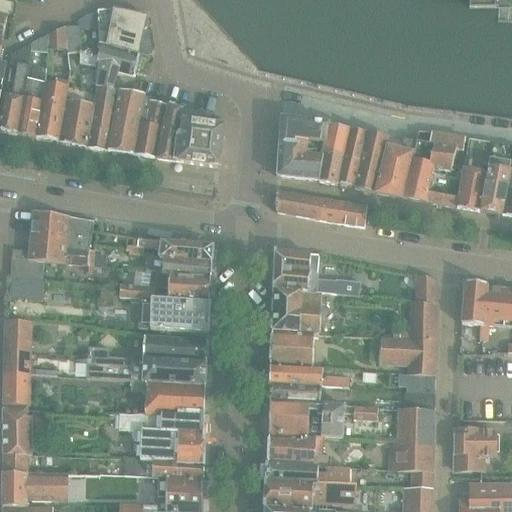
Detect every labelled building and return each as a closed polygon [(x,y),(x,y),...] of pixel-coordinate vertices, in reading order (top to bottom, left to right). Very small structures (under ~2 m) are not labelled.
[(467,0),(468,9),(494,9),(494,0),(467,0)] [(101,45),(103,46),(102,48),(140,56),(149,59),(151,48),(147,18),(113,10),(100,12),(102,29),(100,29),(101,45)] [(79,21),(79,27),(80,32),(100,29),(102,29),(100,12),(97,12),(79,21)] [(66,28),(68,51),(68,54),(81,54),(81,53),(81,52),(80,36),(79,32),(80,32),(79,27),(66,28)] [(68,51),(66,28),(49,37),(48,50),(68,51)] [(103,46),(101,45),(100,29),(80,32),(79,32),(80,36),(81,52),(90,54),(90,55),(100,58),(102,48),(103,46)] [(48,54),(48,50),(49,37),(32,45),(31,53),(48,54)] [(6,95),(0,126),(0,130),(17,134),(27,79),(29,65),(31,53),(32,45),(12,55),(10,65),(18,66),(13,96),(6,95)] [(98,89),(113,92),(117,73),(135,78),(140,56),(102,48),(100,58),(90,55),(90,54),(81,52),(81,53),(81,54),(80,65),(100,67),(97,88),(98,88),(98,89)] [(46,82),(46,77),(47,71),(40,70),(39,76),(38,82),(27,79),(17,134),(37,138),(45,84),(46,84),(46,82)] [(59,143),(68,101),(69,82),(56,80),(55,86),(46,84),(45,84),(37,138),(59,143)] [(112,153),(124,93),(120,92),(120,93),(113,92),(98,89),(95,106),(86,148),(112,153)] [(136,157),(145,96),(124,93),(112,153),(136,157)] [(145,96),(136,157),(158,161),(166,106),(150,103),(145,96)] [(86,148),(95,106),(68,101),(59,143),(86,148)] [(166,106),(158,161),(175,163),(183,111),(166,106)] [(175,163),(220,170),(225,127),(205,125),(207,114),(183,111),(175,163)] [(324,157),(329,126),(329,125),(282,119),(278,178),(318,183),(324,157)] [(343,165),(349,131),(329,126),(324,157),(318,183),(319,183),(318,183),(337,187),(338,185),(342,165),(343,165)] [(355,188),(365,134),(349,131),(343,165),(342,165),(338,185),(355,188)] [(427,203),(429,193),(433,170),(434,166),(431,164),(434,152),(431,150),(431,146),(428,146),(430,135),(418,133),(416,143),(407,200),(427,203)] [(378,195),(388,138),(365,134),(355,188),(354,190),(374,194),(375,195),(378,195)] [(434,166),(433,170),(451,173),(456,151),(463,152),(465,140),(430,135),(428,146),(431,146),(431,150),(434,152),(431,164),(434,166)] [(388,138),(378,195),(407,200),(416,143),(388,138)] [(479,213),(491,144),(468,140),(458,198),(456,209),(479,213)] [(511,146),(491,144),(479,213),(502,217),(510,172),(509,172),(511,152),(511,146)] [(510,172),(502,217),(511,218),(511,152),(509,172),(510,172)] [(365,226),(367,210),(367,208),(278,192),(276,213),(365,229),(365,226)] [(429,193),(427,203),(456,209),(458,198),(429,193)] [(65,265),(69,220),(69,219),(33,214),(29,261),(44,263),(65,265)] [(69,220),(65,265),(93,268),(94,255),(94,252),(89,251),(94,224),(69,220)] [(160,259),(211,266),(212,247),(162,244),(162,243),(137,240),(136,248),(144,248),(144,249),(161,251),(160,259)] [(143,257),(144,249),(144,248),(136,248),(126,247),(125,252),(129,252),(129,256),(143,257)] [(274,292),(321,294),(358,298),(360,283),(336,280),(336,282),(318,279),(318,275),(317,275),(318,256),(275,251),(274,292)] [(94,255),(93,268),(105,268),(106,256),(94,255)] [(211,266),(160,259),(160,260),(154,260),(154,257),(146,256),(145,271),(152,272),(164,273),(163,277),(210,280),(211,266)] [(44,263),(29,261),(12,259),(11,280),(43,282),(44,263)] [(152,272),(150,288),(159,289),(159,294),(170,295),(170,302),(208,305),(210,280),(163,277),(164,273),(152,272)] [(416,277),(415,304),(436,303),(437,283),(435,281),(416,277)] [(43,282),(11,280),(10,300),(42,301),(43,282)] [(461,326),(465,326),(480,328),(478,341),(487,342),(489,327),(483,327),(487,289),(487,286),(465,284),(461,326)] [(150,330),(207,334),(208,305),(170,302),(170,295),(159,294),(159,289),(150,288),(120,286),(120,299),(152,300),(150,330)] [(483,327),(489,327),(504,329),(507,291),(505,291),(502,288),(497,287),(494,290),(487,289),(483,327)] [(321,294),(274,292),(272,332),(318,333),(318,334),(320,334),(321,294)] [(411,303),(410,342),(436,341),(436,303),(415,304),(411,303)] [(5,354),(31,355),(32,323),(5,322),(5,354)] [(271,367),(312,369),(313,338),(318,338),(318,334),(318,333),(272,332),(271,367)] [(143,359),(206,363),(206,341),(144,337),(143,359)] [(409,367),(408,374),(435,375),(436,341),(410,342),(382,340),(380,366),(409,367)] [(206,363),(143,359),(143,360),(108,358),(108,350),(88,349),(87,380),(131,382),(142,384),(143,385),(205,388),(206,363)] [(31,355),(5,354),(4,385),(30,386),(31,355)] [(312,369),(271,367),(270,385),(321,387),(349,389),(350,379),(326,378),(326,379),(322,379),(323,370),(312,369)] [(406,388),(406,392),(435,393),(435,375),(408,374),(408,376),(398,376),(398,388),(406,388)] [(142,384),(131,382),(131,391),(142,392),(142,396),(146,396),(145,418),(176,418),(177,413),(204,414),(205,388),(143,385),(142,384)] [(30,386),(4,385),(3,410),(3,417),(27,418),(27,406),(29,407),(30,386)] [(321,387),(270,385),(270,404),(320,407),(321,387)] [(406,392),(405,411),(434,412),(435,393),(406,392)] [(323,439),(341,440),(343,416),(353,417),(353,422),(377,423),(378,410),(320,407),(270,404),(268,437),(323,439)] [(399,411),(398,445),(433,447),(434,412),(405,411),(399,411)] [(176,418),(145,418),(120,416),(119,431),(142,433),(140,461),(177,464),(177,466),(203,468),(204,414),(177,413),(176,418)] [(27,418),(3,417),(3,449),(31,449),(32,418),(27,418)] [(454,472),(481,473),(481,458),(494,458),(494,434),(481,434),(481,433),(466,433),(466,432),(464,432),(464,433),(454,433),(454,472)] [(323,439),(268,437),(267,467),(331,469),(331,457),(322,457),(323,439)] [(388,472),(412,474),(432,475),(433,447),(398,445),(389,444),(388,472)] [(31,449),(3,449),(3,474),(26,474),(27,457),(31,457),(31,449)] [(177,464),(140,461),(125,460),(124,478),(159,481),(159,479),(202,480),(203,468),(177,466),(177,464)] [(331,469),(267,467),(267,483),(350,487),(350,470),(331,469)] [(2,480),(2,509),(2,511),(11,511),(51,511),(52,511),(27,510),(28,502),(66,503),(66,482),(66,475),(26,474),(3,474),(2,478),(2,480)] [(412,489),(432,489),(432,475),(412,474),(412,489)] [(164,511),(201,511),(202,480),(159,479),(159,481),(158,499),(165,499),(164,511)] [(350,487),(267,483),(266,510),(312,511),(312,505),(355,507),(356,487),(350,487)] [(511,511),(511,486),(477,487),(477,503),(458,503),(458,511),(511,511)] [(403,511),(430,511),(432,489),(412,489),(404,488),(403,511)]
